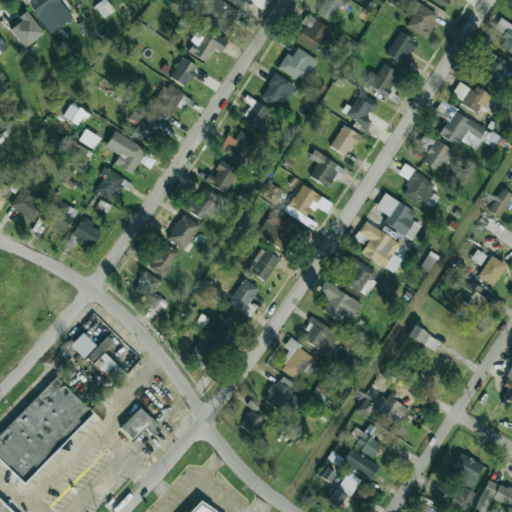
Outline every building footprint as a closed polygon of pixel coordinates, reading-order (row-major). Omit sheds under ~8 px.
[(25,0),(42,23),(64,7),(58,0),(25,0)] [(103,18),(113,10),(106,0),(100,0),(94,5),(103,18)] [(237,12),(219,0),(201,0),(194,12),(225,31),(237,12)] [(347,0),(322,0),(315,14),(329,22),(338,6),(343,9),(347,0)] [(426,38),(438,14),(418,4),(406,28),(426,38)] [(23,48),(43,35),(27,10),(17,17),(20,22),(10,28),(23,48)] [(294,41),(315,51),(328,26),(307,16),(294,41)] [(511,25),(500,18),(494,27),(506,34),(499,45),(511,53),(511,25)] [(220,52),(226,41),(199,26),(186,51),(206,62),(213,48),(220,52)] [(406,66),(410,59),(407,58),(416,41),(398,31),(386,55),(406,66)] [(0,53),(8,48),(0,37),(0,53)] [(305,82),(317,59),(296,48),(292,56),(286,53),(278,68),(305,82)] [(494,85),(507,64),(491,54),(478,75),(494,85)] [(169,77),(185,87),(198,66),(182,57),(169,77)] [(376,75),(369,70),(362,81),(387,97),(401,75),(383,63),(376,75)] [(286,101),(296,86),(275,73),(259,97),(274,106),(280,97),(286,101)] [(184,94),(166,82),(150,107),(168,119),(184,94)] [(478,113),(490,95),(475,85),(472,90),(459,82),(450,95),(478,113)] [(371,120),(368,118),(377,102),(359,92),(345,115),(366,127),(371,120)] [(261,135),(267,122),(264,121),(270,109),(253,101),(241,125),(261,135)] [(87,113),(70,103),(62,116),(79,126),(87,113)] [(438,135),(458,145),(460,141),(476,149),(481,139),(488,143),(494,131),(439,103),(434,113),(446,119),(438,135)] [(138,123),(132,134),(148,144),(161,121),(136,106),(129,118),(138,123)] [(330,148),(347,156),(359,133),(341,125),(330,148)] [(99,138),(85,129),(78,140),(93,149),(99,138)] [(227,136),(219,149),(242,163),(256,141),(239,130),(233,139),(227,136)] [(105,147),(118,155),(113,164),(132,174),(146,149),(114,131),(105,147)] [(309,177),(327,187),(333,177),(339,180),(345,169),(313,151),(309,158),(317,162),(309,177)] [(204,182),(226,193),(237,169),(220,161),(212,175),(208,174),(204,182)] [(125,179),(103,167),(99,175),(102,176),(94,192),(113,201),(125,179)] [(400,194),(417,203),(419,199),(433,207),(438,197),(430,192),(434,183),(413,171),(400,194)] [(8,186),(0,183),(0,208),(1,208),(8,186)] [(281,192),(270,183),(262,195),(273,203),(281,192)] [(284,212),(303,223),(313,205),(325,212),(331,203),(301,184),(284,212)] [(23,187),(9,204),(32,222),(45,205),(23,187)] [(205,221),(217,196),(199,187),(187,211),(205,221)] [(509,209),(511,202),(511,194),(499,188),(488,212),(499,217),(504,206),(509,209)] [(382,222),(411,240),(420,225),(410,219),(415,212),(384,193),(375,208),(387,215),(382,222)] [(43,222),(65,232),(76,209),(54,200),(43,222)] [(267,235),(264,239),(280,249),(295,225),(272,210),(259,230),(267,235)] [(184,250),(199,225),(181,214),(166,239),(184,250)] [(94,222),(84,216),(71,236),(91,249),(101,233),(91,227),(94,222)] [(365,245),(360,253),(393,272),(401,259),(393,254),(400,243),(364,221),(354,238),(365,245)] [(148,267),(162,277),(178,252),(164,243),(148,267)] [(247,271),(266,281),(278,258),(259,248),(247,271)] [(479,265),(486,256),(476,249),(470,258),(479,265)] [(492,286),(505,265),(490,255),(477,277),(492,286)] [(378,274),(355,259),(341,280),(365,295),(378,274)] [(160,280),(144,271),(134,290),(149,298),(146,305),(161,313),(167,301),(153,294),(160,280)] [(459,290),(455,297),(477,312),(486,298),(478,294),(481,290),(459,276),(452,286),(459,290)] [(255,307),(249,303),(258,287),(242,278),(227,304),(250,317),(255,307)] [(338,320),(342,314),(351,320),(361,304),(324,281),(318,292),(329,299),(322,310),(338,320)] [(215,323),(206,320),(202,333),(226,342),(235,315),(220,310),(215,323)] [(303,338),(326,353),(338,334),(310,317),(303,328),(307,331),(303,338)] [(407,336),(433,351),(439,341),(413,325),(407,336)] [(95,345),(82,333),(69,346),(82,358),(95,345)] [(103,352),(113,343),(107,337),(86,356),(105,376),(108,372),(116,381),(124,374),(103,352)] [(216,347),(201,337),(187,358),(202,368),(216,347)] [(288,339),(283,347),(289,351),(278,369),(299,381),(314,355),(288,339)] [(511,402),(511,365),(502,385),(508,388),(503,397),(511,402)] [(289,414),(300,399),(288,389),(292,383),(280,374),(264,396),(289,414)] [(0,433),(0,460),(23,483),(91,412),(54,377),(0,433)] [(399,395),(390,391),(379,412),(402,424),(410,410),(395,403),(399,395)] [(366,416),(373,405),(363,399),(356,410),(366,416)] [(239,426),(255,436),(268,414),(252,404),(239,426)] [(119,428),(131,439),(143,427),(153,436),(161,428),(139,407),(119,428)] [(356,440),(353,446),(371,458),(380,444),(354,427),(349,435),(356,440)] [(369,480),(378,465),(350,448),(341,464),(369,480)] [(472,488),(482,463),(458,454),(450,473),(459,476),(456,482),(472,488)] [(330,483),(335,473),(325,468),(320,477),(330,483)] [(349,496),(360,480),(347,471),(336,488),(349,496)] [(484,511),(490,498),(511,507),(511,489),(486,479),(475,508),(480,510),(479,511),(484,511)] [(474,491),(459,485),(450,505),(465,511),(474,491)] [(336,509),(344,495),(334,489),(326,503),(336,509)]
